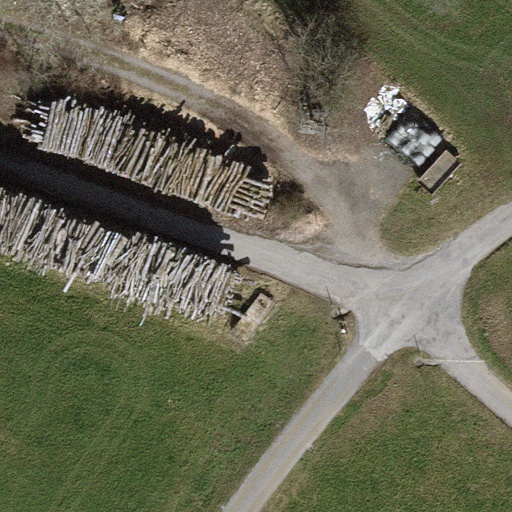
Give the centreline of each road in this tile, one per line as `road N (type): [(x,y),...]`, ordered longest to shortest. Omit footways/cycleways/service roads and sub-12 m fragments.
road 1 (track): [(0,164),(411,316)]
road 2 (track): [(264,511),(411,316)]
road 3 (track): [(411,316),(511,410)]
road 4 (track): [(411,316),(511,227)]
